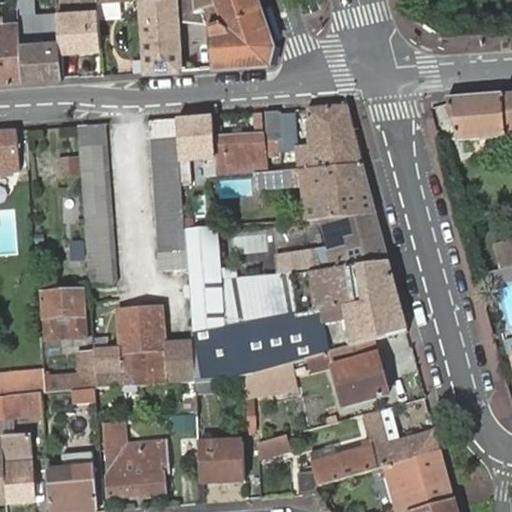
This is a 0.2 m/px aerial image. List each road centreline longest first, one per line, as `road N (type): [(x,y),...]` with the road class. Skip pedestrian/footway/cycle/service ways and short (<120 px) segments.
road 1 (residential): [(509,454),(472,406),(386,77)]
road 2 (residential): [(386,77),(0,102)]
road 3 (residential): [(386,77),(511,64)]
